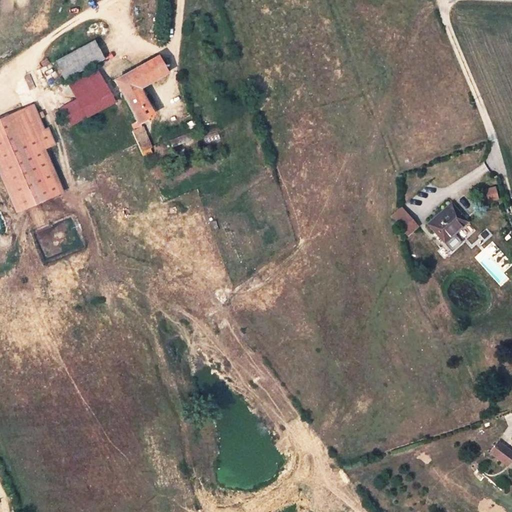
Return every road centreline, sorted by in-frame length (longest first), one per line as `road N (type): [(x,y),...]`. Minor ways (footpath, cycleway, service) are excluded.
road 1 (track): [(450,0),(447,25),(511,204)]
road 2 (track): [(0,92),(22,56),(110,0)]
road 3 (track): [(22,56),(59,136),(72,190)]
